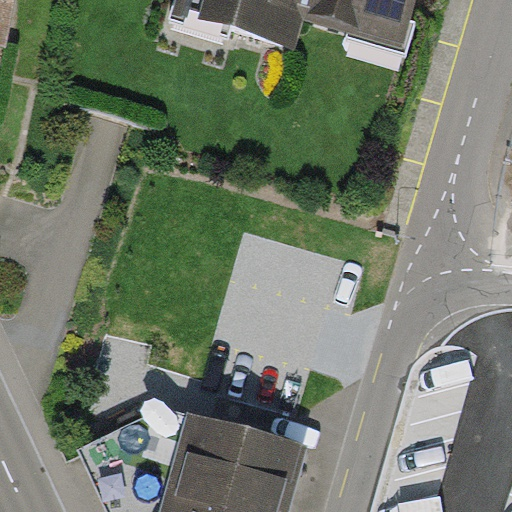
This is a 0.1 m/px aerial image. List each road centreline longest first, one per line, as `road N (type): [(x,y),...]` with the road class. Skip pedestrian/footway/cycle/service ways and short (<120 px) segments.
road 1 (residential): [(356,511),(413,318),(464,238)]
road 2 (residential): [(507,0),(454,180),(464,238)]
